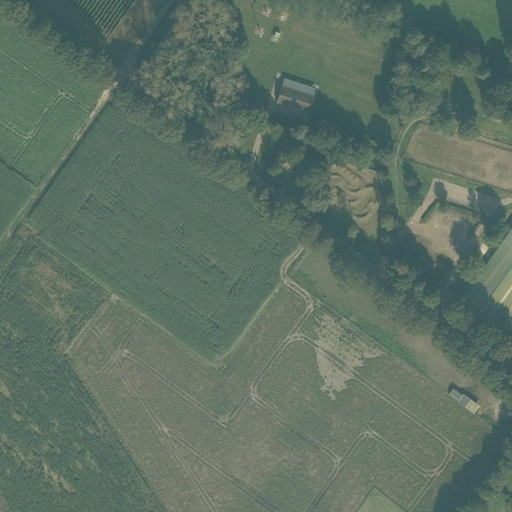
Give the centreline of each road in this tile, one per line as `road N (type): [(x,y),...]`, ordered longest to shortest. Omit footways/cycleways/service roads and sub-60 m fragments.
road 1 (unclassified): [(511,374),(120,70),(17,0)]
road 2 (track): [(0,240),(171,0)]
